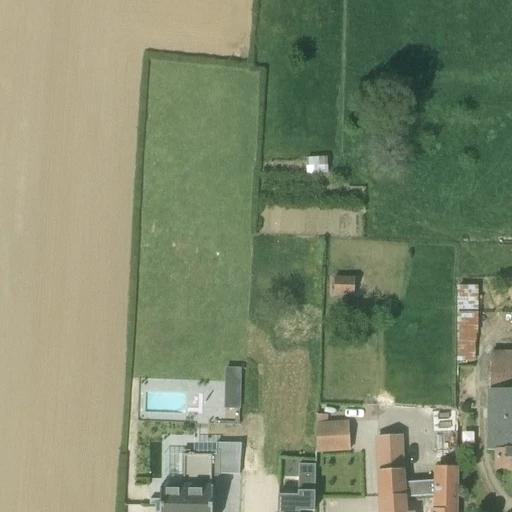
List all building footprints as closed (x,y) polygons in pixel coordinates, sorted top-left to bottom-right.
[(334,276),(333,295),(334,295),(353,295),(354,277),(334,276)] [(457,361),(476,361),(476,341),(477,341),(478,313),(479,313),(479,286),(457,286),(457,361)] [(319,341),(320,319),(306,318),(305,340),(319,341)] [(511,350),(490,351),(489,389),(490,389),(489,449),(497,449),(496,467),(511,467),(511,350)] [(224,368),(223,410),(239,411),(240,369),(224,368)] [(319,451),(350,449),(348,423),(317,425),(319,451)] [(412,511),(412,505),(404,506),(402,479),(402,467),(400,435),(378,436),(381,511),(412,511)] [(240,481),(242,448),(183,445),(181,486),(163,485),(162,511),(212,511),(211,480),(240,481)] [(277,511),(298,511),(299,511),(313,511),(314,465),(299,465),(298,496),(282,496),(277,496),(277,511)] [(433,511),(455,511),(456,467),(402,467),(402,479),(436,480),(436,509),(434,509),(433,511)]
